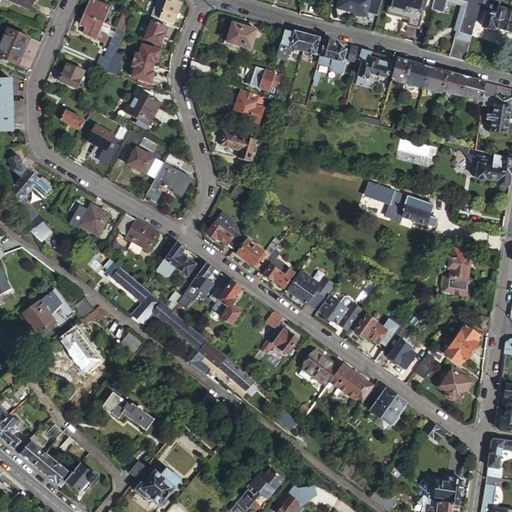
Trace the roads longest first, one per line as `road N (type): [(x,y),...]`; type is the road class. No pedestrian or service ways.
road 1 (residential): [(0,221),(383,511)]
road 2 (residential): [(188,236),(481,446)]
road 3 (residential): [(188,236),(41,152),(33,80),(69,0)]
road 4 (unclassified): [(216,0),(511,78)]
road 5 (residential): [(203,0),(177,65),(207,175),(204,206),(188,236)]
road 6 (residential): [(100,511),(126,480),(43,394),(0,328)]
